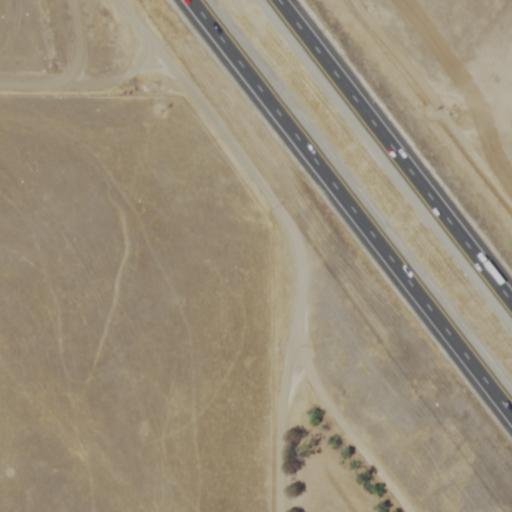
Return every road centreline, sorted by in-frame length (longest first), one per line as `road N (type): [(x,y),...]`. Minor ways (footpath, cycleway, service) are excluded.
road 1 (motorway): [(187,0),(511,420)]
road 2 (motorway): [(511,307),(276,0)]
road 3 (residential): [(0,85),(103,85),(128,69),(134,36),(115,0)]
road 4 (residential): [(511,99),(424,74),(352,0)]
